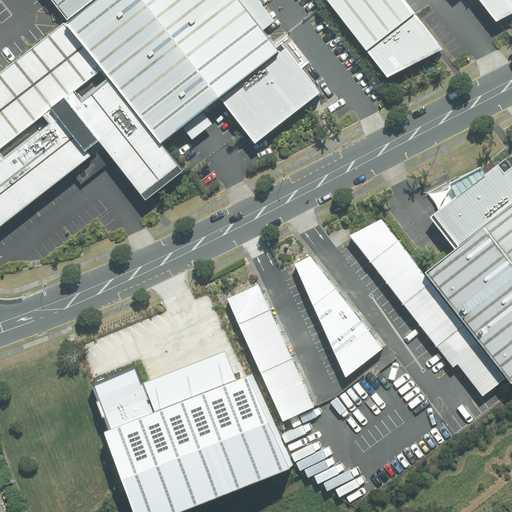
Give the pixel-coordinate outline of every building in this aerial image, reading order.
[(52,0),(69,21),(95,0),(52,0)] [(103,0),(73,24),(165,142),(185,126),(205,111),(222,98),(258,144),(308,105),(323,93),(284,43),(279,47),(266,30),(242,0),(103,0)] [(260,0),(242,0),(266,30),(277,21),(260,0)] [(329,0),(370,51),(391,78),(444,50),(421,21),(416,15),(404,0),(329,0)] [(511,0),(481,0),(499,22),(511,15),(511,0)] [(68,24),(0,76),(0,151),(47,115),(79,90),(104,70),(68,24)] [(7,161),(0,166),(0,228),(94,156),(90,151),(97,146),(103,142),(148,200),(186,171),(165,142),(163,145),(111,79),(86,99),(79,90),(47,115),(55,124),(7,161)] [(205,111),(185,126),(195,139),(215,124),(205,111)] [(511,166),(507,160),(501,164),(507,172),(511,168),(511,166)] [(431,273),(511,377),(511,168),(507,172),(501,164),(487,176),(458,197),(433,217),(460,250),(431,273)] [(452,184),(458,197),(487,176),(483,168),(452,184)] [(505,379),(381,218),(347,235),(455,369),(460,365),(485,395),(505,379)] [(314,259),(294,269),(348,379),(385,350),(314,259)] [(261,285),(228,300),(284,424),(317,410),(261,285)] [(144,350),(93,371),(150,511),(163,511),(282,464),(244,370),(165,402),(144,350)]
